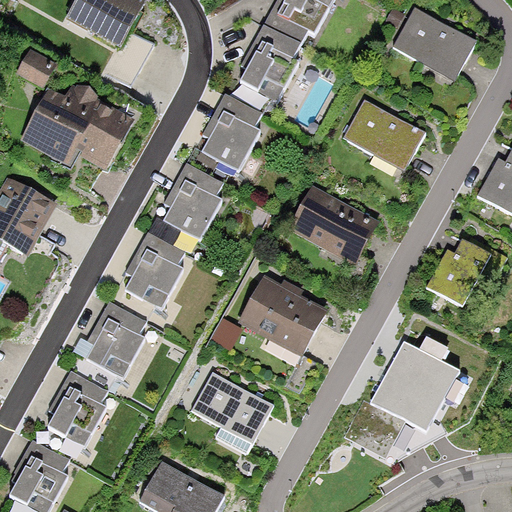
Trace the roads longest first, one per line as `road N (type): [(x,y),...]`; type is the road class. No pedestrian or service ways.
road 1 (residential): [(511,48),(501,83),(294,452),(272,511)]
road 2 (residential): [(180,0),(195,39),(192,88),(0,440)]
